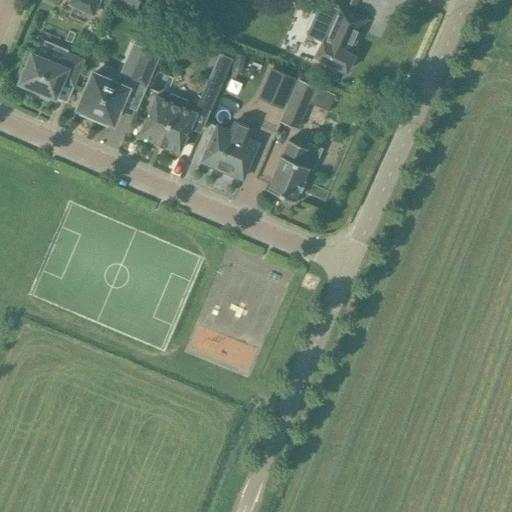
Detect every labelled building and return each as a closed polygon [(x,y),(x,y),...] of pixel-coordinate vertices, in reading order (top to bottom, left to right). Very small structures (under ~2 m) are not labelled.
[(100,0),(69,0),(68,4),(94,15),(100,0)] [(105,0),(135,13),(140,0),(139,0),(105,0)] [(217,0),(212,0),(209,8),(215,11),(219,1),(217,0)] [(322,2),(308,33),(323,40),(314,56),(346,72),(354,56),(344,50),(353,29),(360,31),(365,19),(338,6),(337,9),(322,2)] [(148,50),(160,54),(166,41),(154,36),(148,50)] [(160,54),(148,50),(142,47),(132,70),(124,66),(116,84),(92,74),(78,108),(82,110),(80,114),(94,120),(96,116),(112,123),(127,88),(126,88),(129,81),(146,88),(160,54)] [(84,61),(64,52),(59,65),(31,53),(24,69),(22,68),(18,77),(20,78),(18,83),(55,99),(62,81),(73,85),(84,61)] [(233,59),(220,54),(198,106),(210,111),(233,59)] [(294,78),(272,69),(259,98),(281,108),(294,78)] [(298,78),(280,121),(297,128),(315,86),(298,78)] [(186,100),(171,94),(168,101),(156,96),(139,135),(154,141),(153,143),(163,147),(164,145),(179,152),(195,113),(183,108),(186,100)] [(251,129),(235,122),(230,132),(217,126),(202,161),(242,179),(257,144),(247,139),(251,129)] [(281,156),(267,189),(294,201),(308,167),(312,169),(321,149),(309,144),(307,148),(289,140),(282,156),(281,156)]
